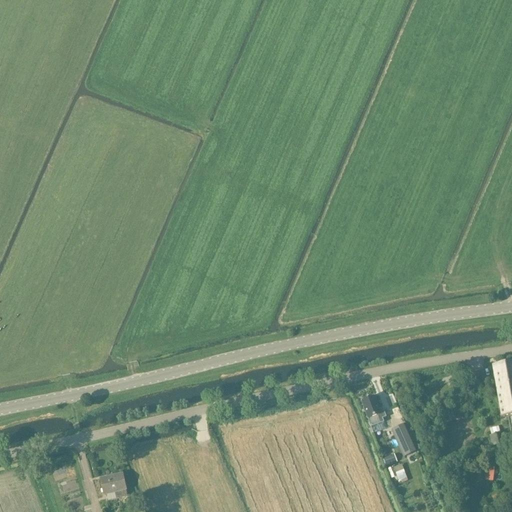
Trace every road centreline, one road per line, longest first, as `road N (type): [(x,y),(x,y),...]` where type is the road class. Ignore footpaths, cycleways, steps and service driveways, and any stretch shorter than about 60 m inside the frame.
road 1 (unclassified): [(0,455),(379,371),(511,350)]
road 2 (tertiary): [(511,307),(326,337),(0,409)]
